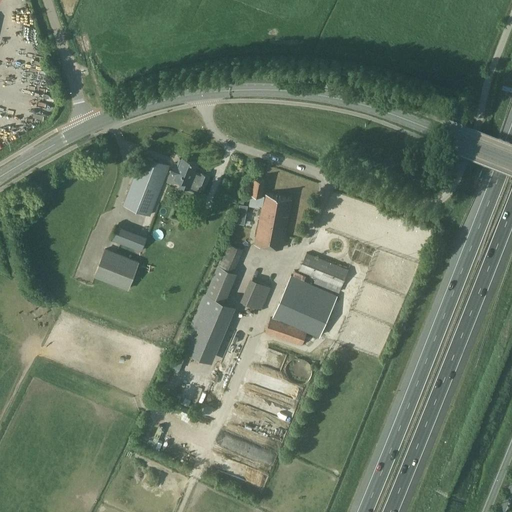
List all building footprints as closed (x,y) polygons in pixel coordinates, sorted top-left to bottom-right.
[(149,215),(169,166),(143,155),(123,205),(149,215)] [(198,162),(182,156),(181,158),(179,158),(177,163),(174,162),(166,181),(174,184),(175,182),(180,184),(179,186),(190,190),(190,189),(195,191),(194,192),(201,195),(202,193),(203,193),(210,175),(201,172),(200,174),(194,172),(198,162)] [(282,248),(291,198),(263,194),(266,180),(253,177),(250,193),(251,194),(249,205),(258,207),(258,205),(261,206),(254,244),(282,248)] [(240,204),(239,213),(246,214),(247,205),(240,204)] [(141,251),(146,237),(116,225),(110,239),(141,251)] [(236,306),(225,301),(237,272),(234,271),(243,249),(227,242),(206,293),(204,292),(180,348),(212,362),(236,306)] [(128,288),(138,262),(104,249),(94,274),(128,288)] [(307,254),(301,268),(339,283),(345,268),(307,254)] [(319,332),(335,295),(291,275),(274,313),(319,332)] [(261,309),(271,286),(251,277),(241,300),(261,309)] [(302,344),(306,331),(270,318),(266,332),(302,344)] [(208,397),(218,400),(223,382),(213,380),(208,397)]
